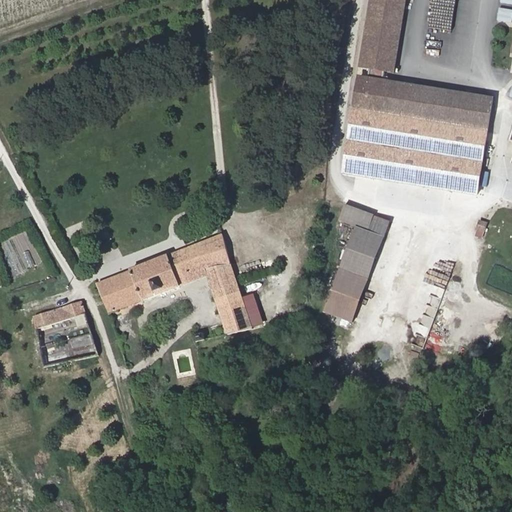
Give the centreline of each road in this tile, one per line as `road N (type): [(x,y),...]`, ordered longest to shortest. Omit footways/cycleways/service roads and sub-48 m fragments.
road 1 (unknown): [(377,358),(397,267),(499,139),(500,88)]
road 2 (track): [(158,511),(99,319)]
road 3 (unclassified): [(1,148),(99,319)]
road 4 (track): [(333,390),(511,390)]
